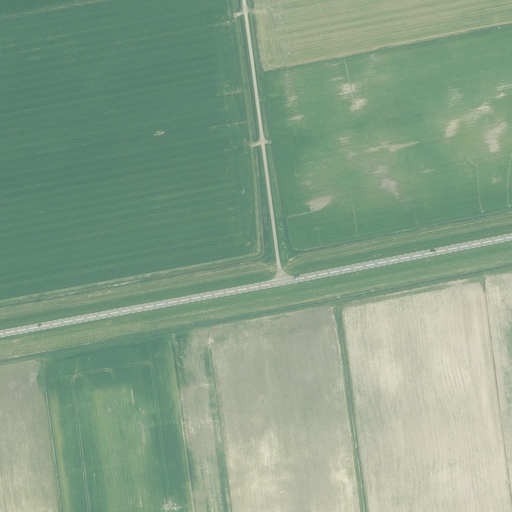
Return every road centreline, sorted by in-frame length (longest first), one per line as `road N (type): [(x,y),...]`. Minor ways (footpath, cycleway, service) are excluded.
road 1 (secondary): [(0,333),(281,282)]
road 2 (unclassified): [(281,282),(243,0)]
road 3 (secondary): [(281,282),(511,238)]
